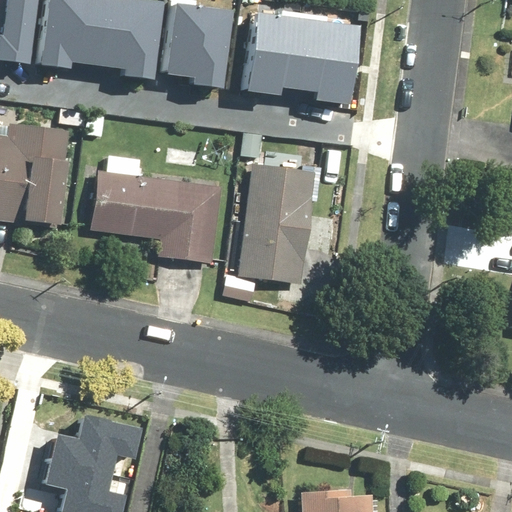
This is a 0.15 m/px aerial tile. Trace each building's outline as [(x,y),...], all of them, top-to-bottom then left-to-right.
[(0,0),(0,54),(21,58),(29,0),(0,0)] [(43,0),(34,59),(63,63),(64,58),(92,63),(102,0),(43,0)] [(120,72),(149,76),(160,2),(144,0),(102,0),(92,63),(121,67),(120,72)] [(189,80),(217,85),(229,11),(199,7),(200,0),(172,0),(161,71),(189,75),(189,80)] [(249,13),(238,88),(272,93),(273,86),(293,89),(305,8),(278,4),(276,17),(249,13)] [(309,98),(346,103),(356,29),(328,25),(330,12),(305,8),(293,89),(310,91),(309,98)] [(511,109),(509,129),(497,127),(495,142),(511,144),(511,109)] [(104,137),(105,113),(85,112),(84,136),(104,137)] [(73,126),(9,122),(0,120),(0,224),(71,229),(76,161),(70,161),(73,126)] [(266,136),(246,135),(245,160),(265,161),(266,136)] [(224,186),(128,176),(129,166),(106,163),(105,173),(99,173),(93,232),(165,239),(163,258),(216,264),(224,186)] [(305,288),(314,203),(321,204),(325,166),(305,164),(304,170),(252,164),(240,281),(305,288)] [(511,276),(509,276),(499,337),(511,339),(511,276)] [(63,436),(47,433),(42,458),(103,471),(104,464),(118,467),(121,456),(127,457),(133,429),(68,415),(63,436)] [(42,458),(36,483),(52,487),(47,508),(63,511),(114,511),(118,495),(113,493),(115,483),(101,479),(103,471),(42,458)] [(302,511),(374,511),(374,491),(303,492),(302,511)]
